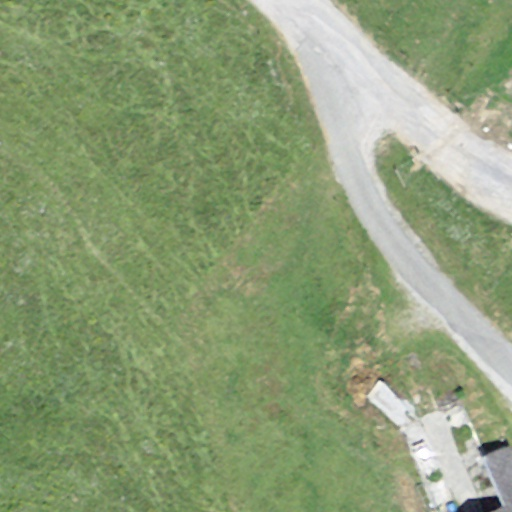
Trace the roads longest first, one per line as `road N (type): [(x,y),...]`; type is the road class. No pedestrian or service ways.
road 1 (track): [(511,377),(401,266),(360,198),(316,82),(335,50)]
road 2 (unclassified): [(287,0),(335,50),(511,176)]
